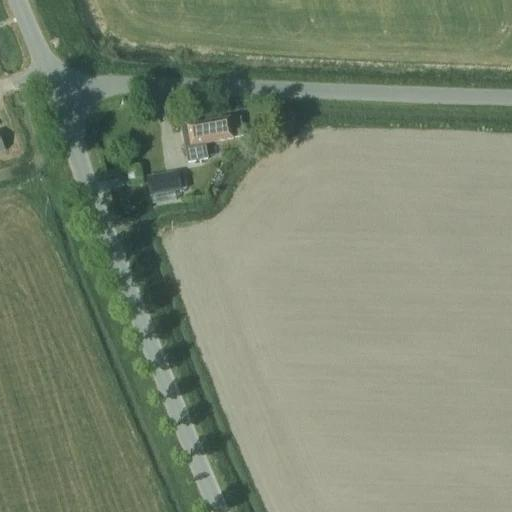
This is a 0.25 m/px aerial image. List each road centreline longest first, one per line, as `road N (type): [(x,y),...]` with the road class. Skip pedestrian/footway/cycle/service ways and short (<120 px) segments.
road 1 (unclassified): [(511,98),(118,86),(55,100)]
road 2 (tertiary): [(218,511),(55,100)]
